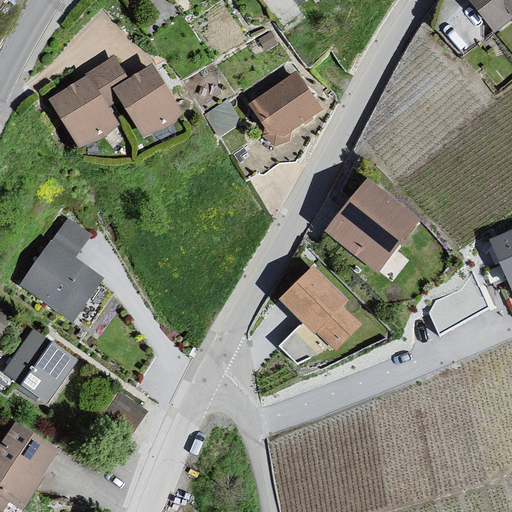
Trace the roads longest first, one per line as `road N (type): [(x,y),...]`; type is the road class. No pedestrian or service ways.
road 1 (residential): [(422,0),(211,368)]
road 2 (unclassified): [(271,511),(240,391),(211,368)]
road 3 (residential): [(150,511),(211,368)]
